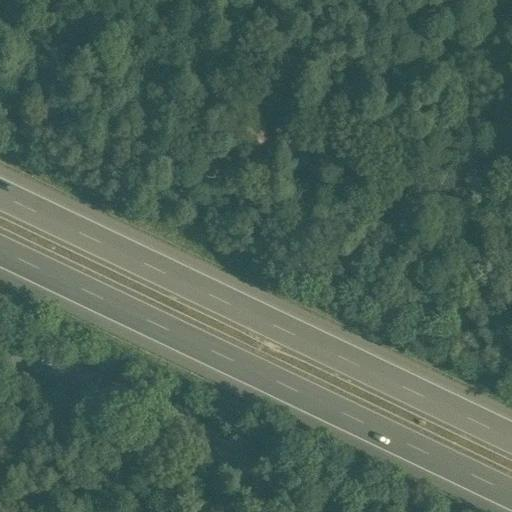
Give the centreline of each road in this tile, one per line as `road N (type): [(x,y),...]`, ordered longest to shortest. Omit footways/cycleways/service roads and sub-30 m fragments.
road 1 (motorway): [(511,440),(0,196)]
road 2 (motorway): [(0,250),(511,494)]
road 3 (track): [(511,161),(284,143),(241,113),(256,0)]
road 4 (tertiary): [(0,353),(97,378),(170,417),(233,460),(288,511)]
